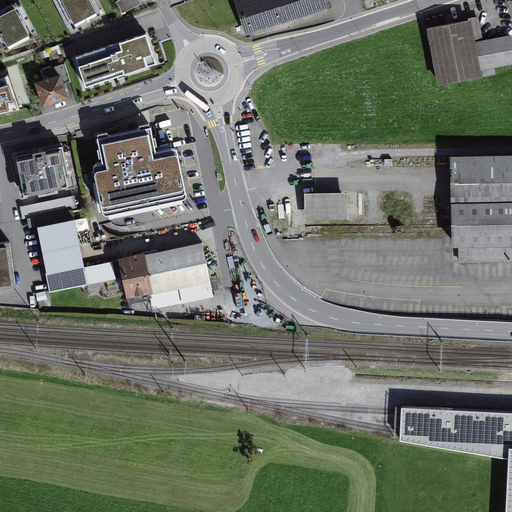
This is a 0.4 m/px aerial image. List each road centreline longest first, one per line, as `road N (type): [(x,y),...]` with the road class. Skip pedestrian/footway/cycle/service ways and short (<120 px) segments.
road 1 (primary): [(511,331),(358,323),(297,302),(252,246),(215,98)]
road 2 (unknown): [(218,113),(194,122),(215,238),(131,256)]
road 3 (primary): [(183,80),(0,134)]
road 4 (residential): [(357,25),(235,62)]
road 5 (unknown): [(0,142),(28,265)]
